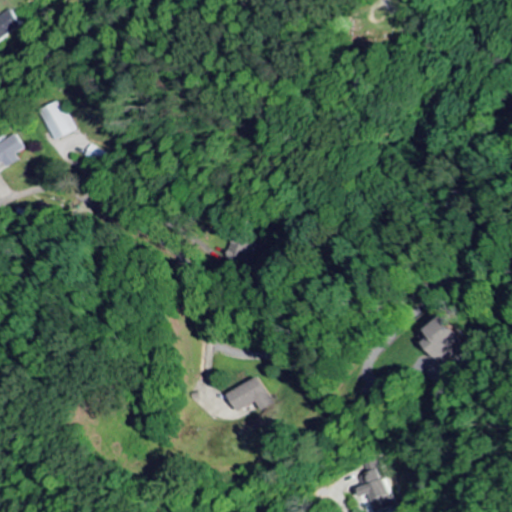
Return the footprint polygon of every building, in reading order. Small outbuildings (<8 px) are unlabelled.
[(0,46),(29,29),(19,12),(0,24),(0,46)] [(29,150),(19,136),(0,148),(0,175),(23,160),(20,156),(29,150)] [(465,337),(446,316),(427,333),(431,337),(422,345),(437,362),(465,337)] [(242,410),(274,398),(267,380),(236,392),(242,410)] [(376,511),(381,511),(395,507),(383,469),(359,477),(363,488),(356,490),(359,499),(371,495),(376,511)]
